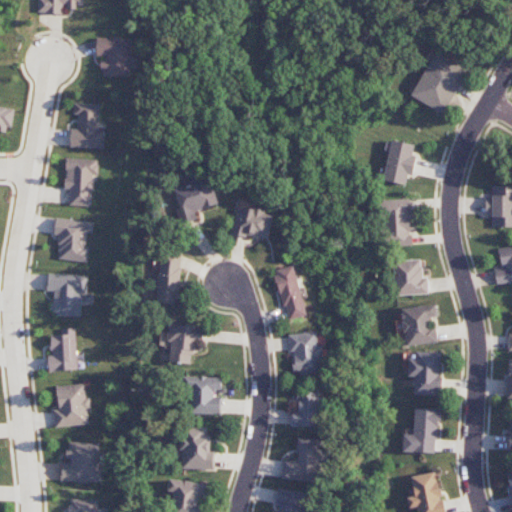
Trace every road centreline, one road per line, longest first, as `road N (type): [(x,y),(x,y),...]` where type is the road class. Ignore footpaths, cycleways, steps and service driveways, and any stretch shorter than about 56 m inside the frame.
road 1 (residential): [(480,511),(470,444),(477,343),(447,211),(451,181),(511,57)]
road 2 (residential): [(30,511),(11,295),(50,60)]
road 3 (residential): [(242,511),(265,343),(233,288)]
